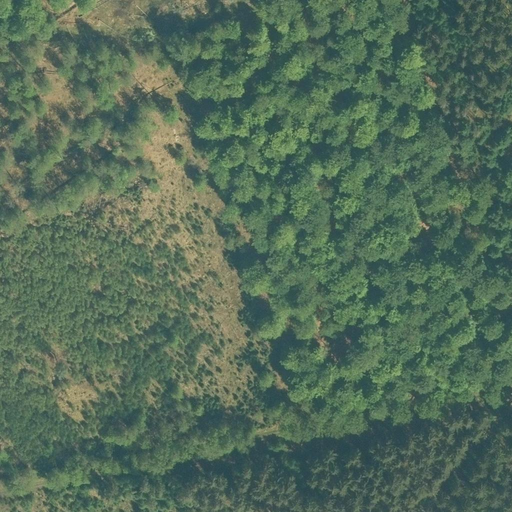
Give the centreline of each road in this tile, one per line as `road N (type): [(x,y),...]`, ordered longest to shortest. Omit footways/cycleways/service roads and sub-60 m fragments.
road 1 (track): [(511,382),(0,492)]
road 2 (track): [(409,511),(511,391)]
